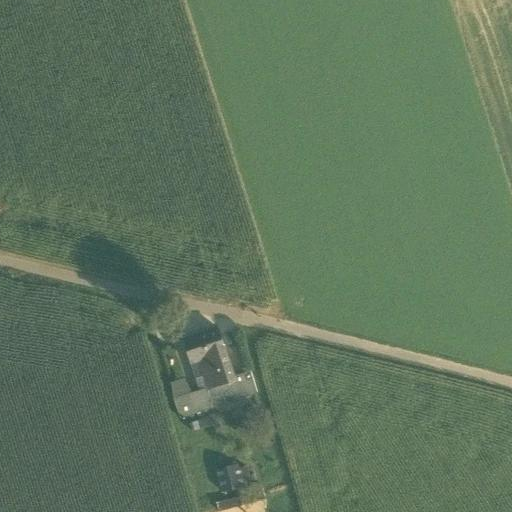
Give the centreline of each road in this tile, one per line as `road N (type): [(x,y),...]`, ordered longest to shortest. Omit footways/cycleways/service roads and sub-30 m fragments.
road 1 (residential): [(260,321),(0,260)]
road 2 (track): [(511,385),(260,321)]
